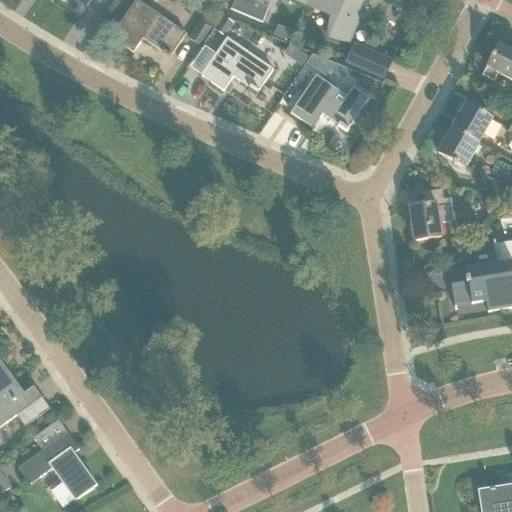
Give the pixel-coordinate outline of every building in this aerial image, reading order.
[(290,0),(306,7),(308,0),(249,0),(267,11),(275,0),(290,0)] [(308,0),(306,7),(331,18),(328,38),(347,44),(359,18),(355,16),(362,0),(308,0)] [(170,58),(186,35),(136,1),(110,38),(133,54),(143,39),(170,58)] [(251,28),(256,17),(245,12),(239,23),(251,28)] [(199,48),(210,33),(200,25),(189,41),(199,48)] [(257,94),(273,71),(227,39),(201,76),(223,92),(233,78),(257,94)] [(511,82),(511,52),(499,45),(481,77),(493,83),(498,75),(511,82)] [(345,63),(383,80),(390,65),(352,48),(345,63)] [(317,74),(325,63),(314,56),(306,67),(317,74)] [(346,97),(316,76),(290,114),(313,129),(322,115),(346,132),(369,98),(353,88),(346,97)] [(451,129),(478,145),(492,120),(465,105),(451,129)] [(464,169),(478,145),(451,129),(437,154),(464,169)] [(506,200),(511,187),(483,177),(478,189),(506,200)] [(443,201),(441,191),(422,194),(424,206),(409,208),(414,242),(441,238),(439,225),(454,223),(450,199),(443,201)] [(511,242),(494,246),(497,267),(448,274),(454,306),(470,303),(471,304),(485,302),(487,313),(511,308),(511,242)] [(24,394),(0,361),(0,428),(41,399),(33,387),(24,394)] [(97,486),(74,454),(78,450),(67,434),(18,469),(30,486),(51,470),(75,502),(97,486)] [(0,494),(11,488),(0,471),(0,494)] [(511,511),(511,486),(479,492),(482,511),(511,511)]
